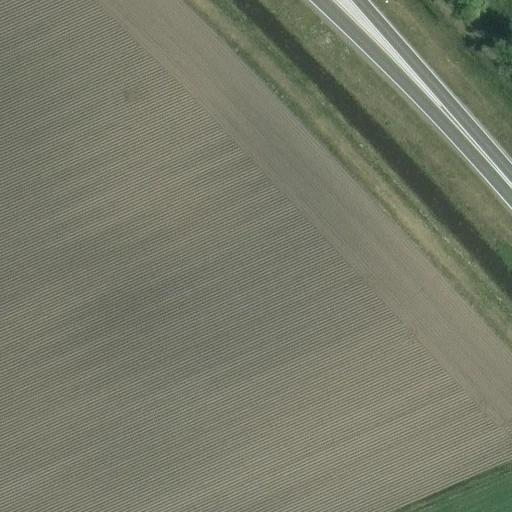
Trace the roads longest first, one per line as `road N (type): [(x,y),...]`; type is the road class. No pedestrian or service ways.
road 1 (trunk): [(322,0),(436,101)]
road 2 (trunk): [(436,101),(354,0)]
